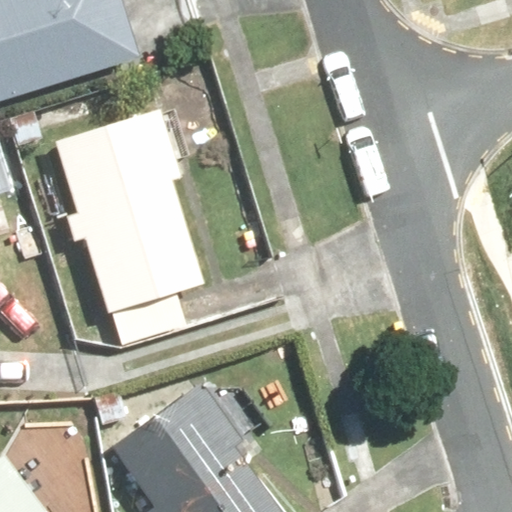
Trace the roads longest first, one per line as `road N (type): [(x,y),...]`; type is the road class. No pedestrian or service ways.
road 1 (residential): [(381,124),(504,511)]
road 2 (residential): [(511,87),(381,124)]
road 3 (residential): [(344,0),(381,124)]
